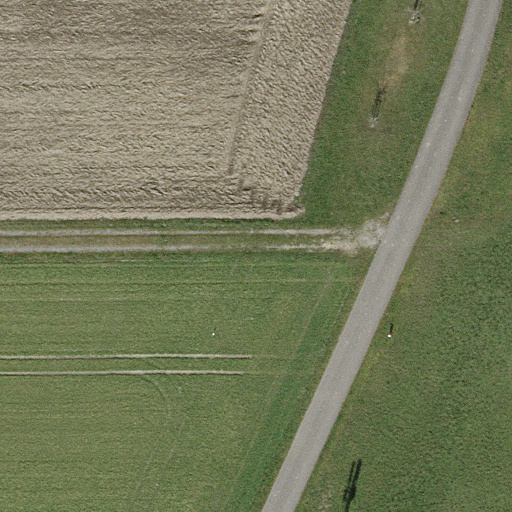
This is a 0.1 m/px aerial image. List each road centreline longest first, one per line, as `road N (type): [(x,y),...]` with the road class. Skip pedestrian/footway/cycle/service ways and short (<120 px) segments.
road 1 (track): [(493,0),(407,228),(279,511)]
road 2 (track): [(0,240),(277,239),(407,228)]
